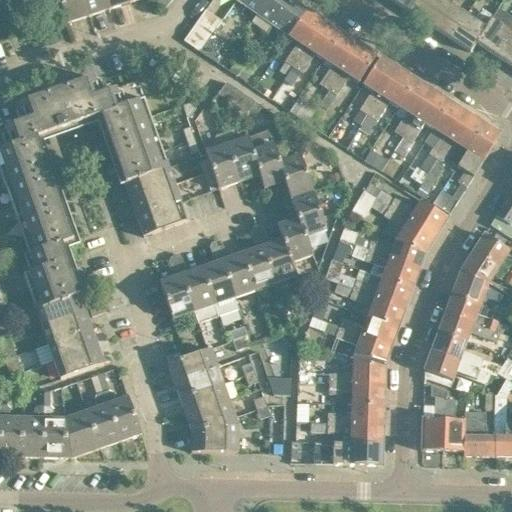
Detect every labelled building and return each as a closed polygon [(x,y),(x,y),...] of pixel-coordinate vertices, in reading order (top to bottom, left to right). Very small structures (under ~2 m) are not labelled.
[(58,0),(67,25),(88,18),(82,0),(58,0)] [(108,11),(104,0),(82,0),(88,18),(108,11)] [(104,0),(108,11),(129,4),(127,0),(104,0)] [(262,0),(237,0),(237,2),(257,16),(266,2),(262,0)] [(267,35),(291,0),(290,0),(262,0),(266,2),(257,16),(251,24),(257,28),(267,35)] [(291,0),(273,27),(289,38),(307,12),(291,0)] [(394,0),(393,3),(412,15),(422,0),(394,0)] [(422,0),(412,15),(431,28),(448,3),(442,0),(422,0)] [(431,28),(451,41),(467,16),(448,3),(431,28)] [(486,29),(476,44),(495,57),(511,32),(511,30),(511,18),(498,10),(486,29)] [(325,23),(307,12),(289,38),(298,43),(285,62),(279,72),(288,78),(325,23)] [(467,16),(451,41),(470,53),(476,44),(486,29),(467,16)] [(198,21),(184,42),(200,53),(214,32),(216,30),(221,22),(217,18),(209,29),(198,21)] [(288,78),(285,82),(291,87),(301,73),(302,74),(315,55),(325,62),(342,35),(325,23),(294,69),(288,78)] [(214,32),(200,53),(217,65),(231,44),(233,42),(216,30),(214,32)] [(495,57),(511,68),(511,32),(495,57)] [(359,45),(342,35),(325,62),(331,66),(319,85),(329,92),(359,45)] [(377,57),(359,45),(329,92),(321,106),(328,110),(336,96),(349,78),(359,84),(377,57)] [(238,59),(229,73),(235,77),(236,78),(236,77),(237,77),(246,65),(238,59)] [(371,92),(352,122),(361,128),(398,71),(380,59),(362,87),(371,92)] [(246,65),(237,77),(245,83),(254,70),(246,65)] [(415,82),(398,71),(361,128),(360,130),(368,136),(389,103),(398,109),(415,82)] [(0,152),(37,139),(48,135),(55,133),(70,128),(82,123),(84,123),(100,117),(122,110),(121,108),(115,91),(105,94),(100,82),(93,79),(71,87),(57,92),(19,105),(16,112),(18,117),(20,124),(0,130),(0,152)] [(393,134),(403,140),(432,93),(415,82),(398,109),(406,114),(393,134)] [(247,115),(255,103),(226,84),(218,96),(247,115)] [(403,140),(394,153),(402,158),(411,145),(424,126),(432,131),(450,104),(432,93),(403,140)] [(124,184),(167,169),(162,152),(156,135),(149,117),(144,102),(143,100),(121,108),(122,110),(100,117),(106,133),(112,150),(118,167),(124,184)] [(289,113),(306,124),(314,112),(297,101),(289,113)] [(189,118),(199,106),(195,103),(182,107),(187,119),(189,118)] [(261,108),(255,104),(249,114),(255,118),(261,108)] [(429,175),(437,162),(467,115),(450,104),(432,131),(424,144),(432,149),(420,168),(429,175)] [(429,175),(416,195),(425,201),(431,192),(430,191),(445,167),(446,167),(449,163),(458,168),(485,126),(467,115),(437,162),(429,175)] [(458,168),(457,169),(464,173),(458,184),(460,185),(466,189),(497,141),(497,134),(490,129),(485,126),(458,168)] [(187,144),(194,141),(190,130),(183,132),(187,144)] [(228,131),(223,133),(240,183),(259,177),(260,176),(252,152),(253,151),(248,139),(236,143),(232,133),(228,131)] [(260,176),(259,177),(264,190),(272,188),(273,191),(277,193),(287,189),(288,189),(279,163),(280,163),(269,132),(248,139),(253,151),(252,152),(260,176)] [(217,149),(205,153),(205,154),(208,160),(212,173),(216,185),(218,191),(240,183),(223,133),(216,135),(214,140),(217,149)] [(79,296),(73,279),(67,261),(62,246),(73,242),(66,224),(60,206),(54,189),(48,172),(42,155),(37,139),(0,152),(0,173),(5,187),(11,205),(17,222),(23,239),(30,257),(35,272),(23,276),(30,294),(36,311),(79,296)] [(191,155),(198,152),(194,141),(187,144),(191,155)] [(376,155),(369,166),(377,170),(381,173),(388,163),(376,155)] [(300,156),(279,164),(288,189),(287,189),(289,195),(285,196),(283,200),(283,203),(313,193),(300,156)] [(212,173),(208,160),(200,163),(204,175),(212,173)] [(174,186),(167,169),(124,184),(130,201),(174,186)] [(212,173),(204,175),(209,188),(216,185),(212,173)] [(337,174),(329,176),(332,184),(339,182),(337,174)] [(145,216),(159,211),(170,207),(180,204),(174,186),(130,201),(137,219),(145,216)] [(511,191),(496,217),(511,226),(511,224),(511,191)] [(380,192),(375,200),(389,209),(436,238),(447,220),(420,202),(414,212),(395,200),(394,200),(380,192)] [(433,205),(448,215),(448,216),(449,216),(458,202),(441,192),(433,205)] [(313,193),(283,203),(285,208),(289,210),(293,209),(295,214),(297,214),(305,239),(306,238),(326,231),(313,193)] [(375,200),(370,208),(384,217),(383,217),(388,220),(403,229),(396,241),(425,255),(436,238),(389,209),(375,200)] [(137,219),(144,238),(152,235),(166,231),(177,227),(187,223),(180,204),(170,207),(159,211),(145,216),(137,219)] [(312,257),(306,238),(305,239),(297,214),(295,214),(286,217),(284,221),(285,225),(277,227),(282,241),(282,240),(291,264),(292,264),(312,257)] [(263,229),(259,227),(256,228),(261,243),(267,241),(263,229)] [(261,243),(256,228),(252,230),(250,234),(254,245),(261,243)] [(474,252),(511,275),(511,264),(504,259),(509,252),(484,236),(474,252)] [(355,238),(352,247),(367,253),(419,272),(425,255),(396,241),(395,242),(392,250),(371,243),(370,243),(355,238)] [(297,278),(292,264),(291,264),(282,240),(282,241),(263,247),(276,285),(297,278)] [(222,244),(218,242),(215,243),(220,257),(226,255),(222,244)] [(339,242),(332,261),(341,265),(348,246),(339,242)] [(220,257),(215,243),(211,244),(210,248),(214,259),(220,257)] [(349,246),(345,255),(363,262),(373,265),(369,275),(412,291),(419,272),(367,253),(352,247),(349,246)] [(263,247),(242,255),(255,292),(276,285),(263,247)] [(511,275),(474,252),(464,268),(488,284),(494,276),(511,287),(511,275)] [(234,300),(255,292),(242,255),(221,262),(234,300)] [(181,258),(177,256),(174,257),(179,271),(185,269),(181,258)] [(179,271),(174,257),(171,258),(169,262),(173,274),(179,271)] [(334,284),(341,265),(332,261),(325,281),(334,284)] [(238,311),(234,300),(221,262),(201,269),(215,308),(218,318),(238,311)] [(218,318),(215,308),(201,269),(181,276),(194,314),(198,325),(218,318)] [(460,274),(452,297),(479,306),(484,308),(484,307),(487,298),(499,303),(502,296),(486,287),(462,272),(460,274)] [(346,277),(342,287),(353,291),(405,310),(412,291),(369,275),(366,284),(355,281),(346,277)] [(181,276),(159,284),(160,284),(173,321),(194,314),(181,276)] [(331,292),(334,284),(325,281),(322,289),(331,292)] [(405,310),(353,291),(337,285),(333,294),(349,300),(371,308),(368,318),(398,329),(405,310)] [(79,296),(36,311),(42,329),(85,313),(79,296)] [(452,297),(445,314),(496,333),(499,324),(476,315),(479,306),(452,297)] [(312,319),(321,323),(328,303),(318,300),(312,319)] [(90,312),(104,307),(103,304),(99,302),(88,306),(90,312)] [(106,311),(104,307),(90,312),(92,319),(104,315),(106,311)] [(42,329),(48,345),(91,330),(91,329),(88,320),(85,313),(42,329)] [(445,314),(437,336),(451,341),(452,337),(466,342),(469,333),(496,343),(500,334),(496,333),(445,314)] [(342,320),(338,329),(390,348),(398,329),(368,318),(364,328),(342,320)] [(499,324),(496,333),(500,334),(503,335),(506,326),(499,324)] [(390,348),(338,329),(326,325),(323,334),(335,339),(357,347),(353,358),(384,365),(390,348)] [(48,345),(54,363),(97,348),(91,330),(48,345)] [(437,336),(431,354),(489,375),(495,377),(496,376),(501,369),(462,354),(466,342),(452,337),(451,341),(437,336)] [(243,339),(229,344),(233,354),(247,349),(243,339)] [(54,363),(60,381),(104,366),(97,348),(54,363)] [(211,350),(186,359),(167,366),(174,384),(217,368),(211,350)] [(424,372),(424,381),(426,381),(449,389),(455,374),(485,385),(489,375),(431,354),(424,372)] [(16,357),(4,361),(10,378),(22,374),(16,357)] [(511,361),(507,359),(501,369),(496,376),(505,381),(511,386),(511,361)] [(329,375),(329,385),(384,387),(384,368),(352,362),(352,376),(329,375)] [(255,374),(252,364),(241,368),(245,377),(255,374)] [(217,368),(174,384),(179,401),(223,385),(217,368)] [(259,383),(255,374),(245,377),(248,387),(259,383)] [(291,380),(267,379),(274,398),(290,398),(291,380)] [(511,386),(505,381),(495,398),(505,401),(511,389),(511,386)] [(229,402),(223,385),(179,401),(186,418),(229,402)] [(329,385),(329,396),(341,396),(340,405),(383,407),(384,387),(329,385)] [(423,421),(422,453),(443,453),(444,402),(445,402),(448,393),(431,387),(430,398),(435,399),(434,408),(434,422),(423,421)] [(102,394),(119,444),(141,436),(128,398),(116,403),(113,395),(107,392),(102,394)] [(85,413),(99,451),(119,444),(102,394),(98,395),(95,401),(97,409),(85,413)] [(484,412),(494,412),(494,397),(484,394),(484,412)] [(494,412),(494,439),(495,439),(495,459),(511,458),(511,427),(505,427),(505,401),(495,398),(494,397),(494,412)] [(257,411),(267,408),(267,407),(264,398),(253,402),(257,411)] [(235,419),(229,402),(186,418),(191,434),(235,419)] [(444,402),(443,453),(463,454),(464,422),(455,422),(455,402),(445,402),(444,402)] [(327,415),(327,425),(382,427),(383,407),(340,405),(340,415),(327,415)] [(0,406),(0,458),(20,459),(21,420),(9,420),(9,411),(5,407),(0,406)] [(21,420),(20,459),(42,460),(43,408),(37,407),(33,411),(33,420),(21,420)] [(43,408),(42,460),(64,460),(64,420),(63,421),(53,420),(53,412),(49,408),(43,408)] [(271,417),(267,408),(257,411),(260,421),(271,417)] [(99,451),(85,413),(64,420),(64,460),(71,460),(99,451)] [(494,439),(485,439),(486,414),(464,415),(464,422),(463,454),(463,458),(495,459),(495,439),(494,439)] [(238,426),(235,419),(191,434),(192,435),(191,455),(237,455),(238,426)] [(311,424),(311,435),(327,435),(333,435),(333,446),(349,446),(349,447),(382,448),(382,427),(327,425),(311,424)] [(300,444),(295,444),(291,444),(290,460),(291,460),(300,460),(300,444)] [(315,445),(315,466),(377,467),(381,463),(382,448),(349,447),(349,446),(333,446),(315,445)]
